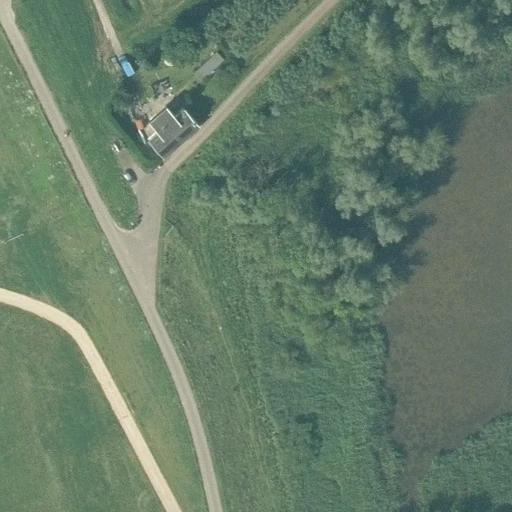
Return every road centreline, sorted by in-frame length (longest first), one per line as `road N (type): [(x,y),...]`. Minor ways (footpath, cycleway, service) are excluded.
road 1 (residential): [(137,284),(148,213),(172,159),(334,0)]
road 2 (unclassified): [(137,284),(0,14)]
road 3 (unclassified): [(215,511),(190,407),(137,284)]
